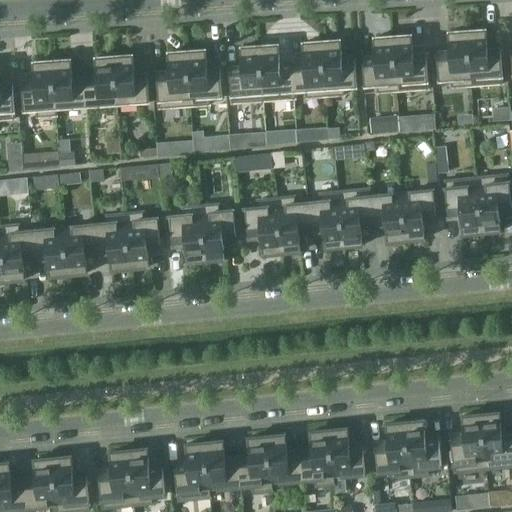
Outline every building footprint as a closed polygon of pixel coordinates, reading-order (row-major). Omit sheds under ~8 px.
[(467,31),(471,86),(503,84),(501,48),(488,48),(486,30),(467,31)] [(471,86),(467,31),(448,32),(450,51),(437,53),(439,81),(451,80),(452,87),(471,86)] [(412,35),(393,36),(397,91),(429,89),(426,53),(413,54),(412,35)] [(378,93),(397,91),(393,36),(374,38),(375,57),(362,57),(364,87),(377,86),(378,93)] [(322,41),(326,96),(345,95),(344,88),(357,87),(355,58),(342,59),(341,40),(322,41)] [(294,92),(295,91),(306,91),(306,98),(326,96),(322,41),(303,43),(304,62),(292,63),(294,92)] [(279,44),(260,46),(264,101),(296,99),(295,91),(294,92),(292,63),(280,63),(279,44)] [(232,103),(264,101),(260,46),(241,47),(242,66),(229,67),(232,103)] [(206,50),(187,51),(191,106),(210,105),(210,98),(222,97),(220,68),(207,69),(206,50)] [(159,108),(191,106),(187,51),(168,52),(169,71),(156,72),(159,108)] [(114,56),(118,104),(150,102),(148,73),(135,74),(133,55),(114,56)] [(97,77),(85,77),(87,107),(118,104),(114,56),(95,58),(97,77)] [(87,107),(85,77),(73,78),(71,59),(52,61),(56,109),(57,109),(87,107)] [(35,81),(22,82),(24,111),(37,110),(37,117),(57,116),(57,109),(56,109),(52,61),(33,62),(35,81)] [(0,119),(16,119),(13,83),(0,83),(0,119)] [(510,108),(494,109),(495,121),(511,120),(510,108)] [(399,117),(401,132),(416,130),(415,116),(399,117)] [(388,118),(389,134),(400,133),(398,117),(388,118)] [(329,139),(341,138),(340,128),(328,128),(329,139)] [(298,143),(312,141),(311,130),(297,131),(298,143)] [(193,133),(195,153),(205,152),(203,132),(193,133)] [(230,136),(231,149),(243,148),(242,135),(230,136)] [(109,154),(121,153),(120,141),(108,142),(109,154)] [(158,156),(173,155),(172,142),(157,143),(158,156)] [(374,142),(365,143),(366,152),(371,151),(375,147),(374,143),(374,142)] [(344,160),(342,146),(334,147),(336,161),(344,160)] [(282,152),(271,153),(273,169),(284,168),(282,152)] [(60,167),(76,165),(74,153),(59,155),(60,167)] [(23,155),(23,170),(39,169),(39,154),(23,155)] [(9,172),(23,170),(22,155),(8,157),(9,172)] [(254,168),(253,155),(234,157),(235,170),(254,168)] [(437,161),(438,173),(448,172),(447,160),(437,161)] [(158,164),(159,176),(159,180),(171,179),(170,163),(158,164)] [(436,163),(426,164),(427,176),(437,175),(436,163)] [(159,176),(158,164),(146,166),(147,178),(159,176)] [(105,181),(103,170),(90,171),(91,182),(105,181)] [(70,184),(69,173),(57,175),(58,185),(70,184)] [(59,188),(58,185),(57,175),(45,176),(46,190),(59,188)] [(511,210),(508,175),(477,178),(482,233),(501,231),(499,212),(511,210)] [(461,216),(463,235),(482,233),(477,178),(445,181),(448,217),(461,216)] [(0,195),(11,195),(10,179),(0,180),(0,195)] [(371,191),(339,194),(344,249),(363,247),(361,228),(373,227),(371,198),(371,197),(371,191)] [(433,191),(402,194),(406,242),(425,240),(423,221),(436,220),(433,191)] [(321,203),(308,204),(311,233),(324,232),(325,250),(344,249),(339,194),(320,196),(321,203)] [(402,194),(371,197),(371,198),(373,227),(386,225),(388,244),(406,242),(402,194)] [(296,198),(277,200),(282,255),(301,253),(299,234),(311,233),(308,204),(296,205),(296,198)] [(282,255),(277,200),(258,202),(258,209),(245,210),(248,239),(261,238),(263,257),(282,255)] [(220,204),(201,206),(206,261),(225,259),(223,240),(236,239),(233,210),(220,211),(220,204)] [(186,244),(188,263),(206,261),(201,206),(182,208),(183,215),(170,216),(173,245),(186,244)] [(144,212),(125,214),(131,269),(150,267),(148,248),(161,246),(158,218),(145,219),(144,212)] [(107,223),(95,224),(98,253),(110,252),(112,270),(131,269),(125,214),(106,216),(107,223)] [(95,224),(64,227),(69,275),(88,273),(86,254),(98,253),(95,224)] [(0,227),(1,234),(2,233),(7,281),(26,279),(24,260),(36,259),(33,230),(21,232),(20,225),(0,227)] [(64,227),(33,230),(36,259),(48,258),(50,277),(69,275),(64,227)] [(499,412),(480,414),(486,469),(511,466),(511,429),(501,431),(499,412)] [(454,472),(486,469),(480,414),(462,416),(464,435),(451,436),(454,472)] [(423,420),(405,422),(410,477),(429,475),(429,468),(442,466),(438,437),(425,439),(423,420)] [(392,479),(410,477),(405,422),(386,424),(388,443),(375,444),(378,473),(391,472),(392,479)] [(348,427),(329,429),(334,477),(366,474),(363,445),(350,446),(348,427)] [(335,484),(334,477),(329,429),(310,431),(312,450),(300,451),(303,480),(315,479),(315,486),(335,484)] [(286,434),(267,436),(272,484),(303,480),(300,451),(287,453),(286,434)] [(273,491),(272,484),(267,436),(248,438),(250,457),(237,458),(240,487),(253,486),(253,493),(273,491)] [(223,440),(205,442),(209,490),(210,490),(240,487),(237,458),(225,459),(223,440)] [(211,497),(210,490),(209,490),(205,442),(186,444),(188,463),(175,464),(178,500),(211,497)] [(147,448),(129,450),(134,505),(153,503),(152,496),(165,495),(162,466),(149,467),(147,448)] [(102,508),(134,505),(129,450),(110,452),(112,471),(99,472),(102,508)] [(72,456),(53,458),(57,506),(57,511),(69,511),(90,510),(86,474),(73,475),(72,456)] [(26,509),(57,506),(53,458),(34,460),(36,479),(23,480),(26,509)] [(14,511),(26,509),(23,480),(11,482),(9,463),(0,463),(0,511),(14,511)] [(458,509),(491,506),(489,493),(456,496),(458,509)] [(413,503),(413,511),(433,511),(452,510),(451,500),(413,503)] [(396,511),(395,503),(375,505),(375,511),(396,511)]
